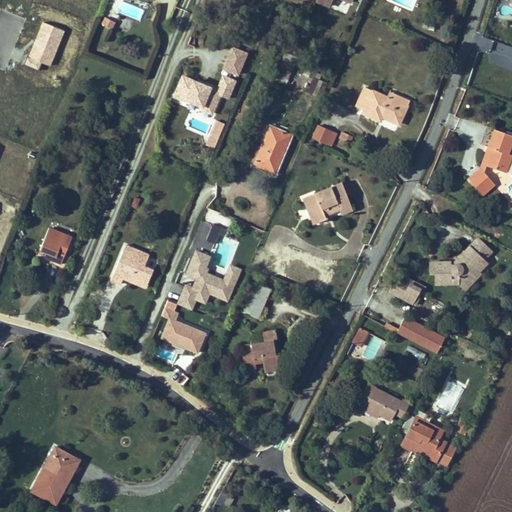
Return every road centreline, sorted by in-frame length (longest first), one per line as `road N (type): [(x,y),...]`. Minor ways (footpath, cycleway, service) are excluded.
road 1 (residential): [(478,0),(438,130),(266,466)]
road 2 (residential): [(171,77),(56,336)]
road 3 (unclassified): [(56,336),(135,368),(266,466)]
road 4 (unknown): [(203,419),(154,480),(105,481)]
